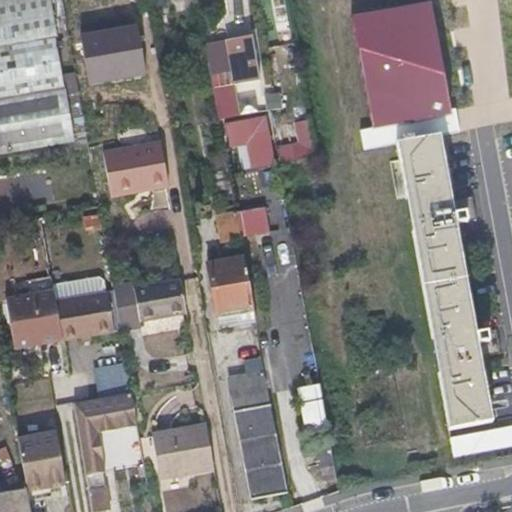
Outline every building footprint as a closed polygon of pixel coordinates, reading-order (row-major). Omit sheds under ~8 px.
[(0,0),(0,28),(51,18),(54,17),(50,0),(0,0)] [(51,18),(0,28),(0,151),(74,138),(51,18)] [(146,27),(83,33),(88,85),(151,80),(146,27)] [(236,79),(245,77),(256,76),(248,38),(229,41),(236,79)] [(457,103),(423,105),(424,125),(458,124),(457,103)] [(227,121),(230,149),(249,147),(251,170),(276,168),(272,117),(227,121)] [(279,163),(312,159),(308,122),(295,124),(298,145),(277,147),(279,163)] [(395,144),(431,340),(448,429),(491,422),(479,357),(499,353),(495,330),(474,334),(454,224),(475,221),(471,198),(450,201),(438,137),(412,141),(411,138),(401,139),(401,143),(395,144)] [(167,184),(163,161),(158,139),(102,152),(111,195),(167,184)] [(219,242),(271,236),(267,209),(216,215),(219,242)] [(217,313),(218,313),(254,306),(245,255),(208,262),(217,313)] [(114,284),(117,306),(121,329),(142,325),(141,319),(188,311),(182,279),(136,288),(135,280),(114,284)] [(56,301),(54,291),(7,300),(15,348),(63,341),(56,301)] [(108,292),(56,301),(63,341),(63,342),(114,332),(108,292)] [(254,306),(218,313),(220,323),(239,320),(239,322),(257,320),(254,306)] [(94,371),(100,397),(131,390),(125,364),(94,371)] [(235,411),(243,455),(250,499),(288,492),(266,371),(233,377),(235,411)] [(320,477),(328,476),(335,475),(319,383),(297,387),(308,444),(314,443),(320,477)] [(102,511),(111,510),(107,491),(104,471),(105,471),(99,434),(97,424),(105,422),(106,433),(139,427),(133,394),(74,404),(92,511),(102,511)] [(97,424),(99,434),(106,433),(105,422),(97,424)] [(213,468),(210,447),(206,426),(152,436),(160,478),(213,468)] [(25,483),(44,479),(63,476),(55,432),(17,438),(25,483)]
